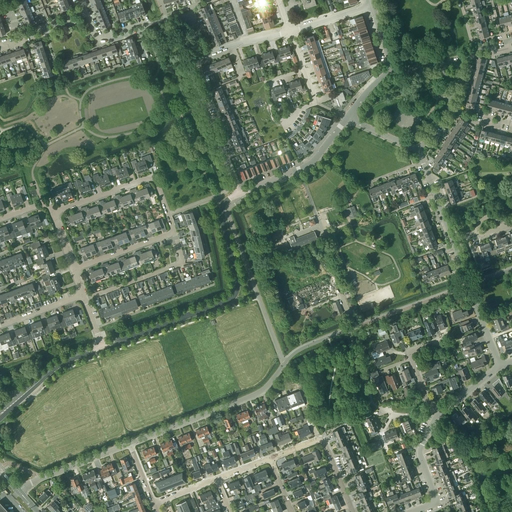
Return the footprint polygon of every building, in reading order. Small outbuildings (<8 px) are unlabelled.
[(301,0),(303,5),(304,9),(316,5),(314,0),(301,0)] [(93,10),(103,6),(101,1),(93,5),(94,7),(92,8),(93,10)] [(70,2),(60,6),(62,11),(70,8),(69,5),(71,5),(70,2)] [(19,9),(19,12),(29,8),(27,3),(19,6),(20,9),(19,9)] [(136,4),(140,15),(142,14),(143,16),(145,15),(142,3),(140,3),(136,4)] [(259,7),(261,12),(270,9),(268,4),(259,7)] [(199,12),(200,14),(210,10),(210,9),(208,5),(200,8),(201,11),(199,12)] [(95,12),(96,14),(105,11),(103,6),(93,10),(94,12),(95,12)] [(23,16),(31,12),(29,8),(19,12),(20,14),(22,13),(23,16)] [(136,18),(132,8),(127,9),(130,18),(133,17),(133,19),(136,18)] [(203,15),(204,18),(215,13),(213,8),(210,9),(210,10),(200,14),(201,16),(203,15)] [(259,13),(261,18),(270,15),(271,15),(270,9),(261,12),(261,13),(259,13)] [(243,18),(246,17),(252,15),(250,10),(242,13),(243,18)] [(97,20),(107,16),(105,11),(96,14),(97,17),(96,17),(97,20)] [(122,11),(117,13),(120,21),(123,20),(124,22),(126,21),(122,11)] [(22,19),(23,21),(33,17),(31,12),(23,16),(24,18),(22,19)] [(203,21),(204,23),(217,18),(215,13),(204,18),(205,20),(203,21)] [(263,23),(272,20),(270,15),(261,18),(263,23)] [(99,21),(100,24),(109,20),(107,16),(97,20),(98,22),(99,21)] [(356,24),(364,21),(362,16),(349,20),(350,23),(351,22),(352,25),(356,24)] [(35,22),(33,17),(23,21),(24,23),(26,23),(27,25),(35,22)] [(206,25),(207,27),(219,23),(217,18),(204,23),(205,26),(206,25)] [(100,27),(101,29),(110,25),(109,20),(100,24),(101,26),(100,27)] [(272,20),(263,23),(265,29),(273,26),(272,20)] [(365,26),(364,21),(356,24),(357,27),(352,28),(353,31),(365,26)] [(207,30),(208,33),(221,27),(219,23),(207,27),(208,30),(207,30)] [(210,34),(211,37),(223,32),(221,27),(208,33),(209,35),(210,34)] [(369,37),(367,31),(359,34),(360,37),(355,39),(356,41),(369,37)] [(211,40),(212,42),(225,37),(223,32),(211,37),(212,39),(211,40)] [(307,44),(315,41),(314,35),(305,38),(307,44)] [(225,37),(212,42),(212,44),(214,44),(215,47),(227,42),(225,37)] [(127,49),(136,47),(135,44),(137,44),(136,41),(126,45),(127,49)] [(307,44),(308,49),(317,46),(315,41),(307,44)] [(370,42),(362,44),(358,46),(359,51),(372,47),(370,42)] [(45,47),(44,45),(34,48),(36,53),(44,50),(43,48),(45,47)] [(108,56),(112,55),(110,46),(107,47),(107,45),(104,46),(108,56)] [(288,45),(282,47),(286,57),(290,55),(290,58),(293,57),(294,56),(292,50),(289,50),(288,45)] [(310,55),(319,52),(317,46),(308,49),(310,55)] [(282,58),(286,57),(282,47),(277,49),(279,54),(276,55),(278,62),(282,60),(282,58)] [(360,53),(361,56),(374,52),(372,47),(359,51),(360,53)] [(20,48),(18,49),(21,59),(26,57),(24,49),(21,49),(20,48)] [(98,59),(103,58),(100,49),(97,50),(97,49),(95,49),(98,59)] [(12,62),(17,60),(14,52),(11,53),(11,51),(8,52),(12,62)] [(139,51),(129,54),(131,59),(139,57),(138,54),(140,53),(139,51)] [(272,51),(266,52),(270,62),(274,61),(274,63),(278,62),(276,55),(273,56),(272,51)] [(88,63),(93,61),(90,53),(88,53),(87,52),(85,53),(88,63)] [(266,63),(270,62),(266,52),(261,54),(263,59),(260,60),(262,67),(266,66),(266,63)] [(310,55),(312,60),(321,57),(319,52),(310,55)] [(363,61),(375,57),(374,52),(361,56),(362,59),(358,60),(359,62),(363,61)] [(37,58),(39,63),(48,60),(47,58),(48,57),(48,55),(37,58)] [(79,66),(83,64),(81,56),(78,57),(78,55),(75,56),(79,66)] [(256,56),(250,58),(254,67),(258,66),(258,68),(262,67),(260,60),(257,61),(256,56)] [(228,69),(233,67),(228,57),(226,58),(225,57),(223,58),(227,67),(228,69)] [(314,65),(323,62),(321,57),(312,60),(314,65)] [(357,66),(364,64),(364,67),(377,62),(375,57),(363,61),(356,64),(357,66)] [(69,69),(74,68),(71,59),(68,60),(68,58),(65,59),(69,69)] [(222,69),(227,67),(223,58),(221,58),(221,60),(219,61),(222,69)] [(250,69),(254,67),(250,58),(245,60),(247,65),(244,65),(246,72),(250,71),(250,69)] [(216,60),(213,61),(217,71),(222,69),(219,61),(216,62),(216,60)] [(213,73),(217,71),(213,61),(211,62),(212,64),(209,65),(213,73)] [(314,65),(315,71),(324,68),(323,62),(314,65)] [(213,73),(209,65),(207,66),(206,64),(204,65),(208,75),(213,73)] [(52,67),(51,65),(41,68),(42,73),(51,70),(50,67),(52,67)] [(199,69),(203,77),(208,75),(204,65),(202,66),(202,68),(199,69)] [(317,76),(326,73),(324,68),(315,71),(317,76)] [(357,84),(357,83),(364,81),(370,76),(368,70),(349,77),(352,85),(357,84)] [(319,82),(320,81),(328,79),(326,73),(317,76),(319,82)] [(322,87),(331,84),(329,78),(328,79),(320,81),(322,87)] [(350,86),(347,78),(344,79),(341,80),(341,83),(343,82),(345,87),(350,86)] [(299,79),(294,81),(297,91),(301,89),(302,92),(306,90),(303,83),(301,84),(299,79)] [(297,91),(294,81),(288,83),(290,88),(287,89),(290,96),(294,94),(293,92),(297,91)] [(331,84),(322,87),(324,92),(333,89),(331,84)] [(283,85),(278,86),(281,96),(285,95),(286,97),(290,96),(287,89),(285,90),(283,85)] [(281,96),(278,86),(272,88),(274,93),(271,94),(273,101),(278,100),(277,97),(281,96)] [(213,91),(215,96),(228,91),(227,89),(222,91),(221,88),(213,91)] [(346,88),(344,89),(344,91),(351,97),(353,95),(346,88)] [(229,94),(228,91),(215,96),(217,102),(225,98),(224,96),(229,94)] [(342,102),(345,100),(342,92),(339,93),(339,95),(332,97),(334,102),(332,102),(334,106),(339,104),(340,106),(343,104),(342,102)] [(217,102),(219,107),(232,101),(231,99),(226,101),(225,98),(217,102)] [(221,112),(222,111),(229,108),(228,106),(233,104),(232,101),(219,107),(221,112)] [(222,111),(224,116),(237,111),(236,109),(231,111),(230,108),(229,108),(222,111)] [(238,113),(237,111),(224,116),(226,121),(234,118),(233,115),(238,113)] [(316,115),(315,120),(317,120),(317,121),(326,124),(327,125),(328,123),(330,118),(322,116),(316,115)] [(226,121),(228,126),(241,121),(240,119),(235,121),(234,118),(226,121)] [(466,125),(468,122),(461,118),(458,122),(469,130),(470,128),(466,125)] [(242,123),(241,121),(228,126),(230,131),(237,128),(237,129),(238,128),(237,125),(242,123)] [(316,124),(315,125),(324,130),(325,129),(326,126),(326,124),(317,121),(316,122),(316,124)] [(469,130),(458,122),(455,127),(462,132),(463,129),(467,132),(469,130)] [(313,128),(312,130),(321,135),(322,134),(323,132),(324,130),(315,125),(314,127),(313,128)] [(229,131),(231,137),(244,132),(242,127),(238,128),(237,129),(237,128),(230,131),(229,131)] [(466,134),(462,132),(455,127),(452,131),(463,139),(466,134)] [(310,129),(308,133),(317,140),(318,139),(320,137),(321,135),(312,130),(310,129)] [(463,139),(452,131),(449,136),(456,141),(457,138),(461,141),(463,139)] [(245,134),(244,132),(231,137),(233,142),(246,137),(244,134),(245,134)] [(307,133),(304,136),(306,138),(313,145),(314,144),(316,142),(317,140),(308,133),(307,133)] [(456,141),(449,136),(446,140),(457,148),(458,146),(454,143),(456,141)] [(233,142),(235,147),(248,142),(247,139),(246,137),(233,142)] [(303,140),(302,142),(309,149),(310,148),(311,147),(313,145),(306,138),(305,139),(303,140)] [(457,148),(446,140),(442,145),(443,146),(444,145),(451,150),(450,149),(451,147),(455,150),(457,148)] [(249,144),(248,142),(235,147),(237,152),(241,150),(242,152),(246,151),(244,146),(249,144)] [(299,144),(298,145),(304,153),(305,152),(307,151),(309,149),(302,142),(301,143),(299,144)] [(295,147),(293,148),(298,156),(304,153),(298,145),(297,146),(295,147)] [(451,150),(444,145),(443,146),(440,150),(452,158),(453,155),(449,153),(451,150)] [(289,146),(282,149),(287,161),(292,159),(290,152),(291,151),(289,146)] [(282,163),(287,161),(282,149),(280,149),(282,154),(279,155),(282,163)] [(450,159),(452,158),(440,150),(437,154),(444,159),(446,157),(450,159)] [(274,152),(272,153),(277,165),(282,163),(279,155),(277,151),(274,152)] [(272,167),(277,165),(272,153),(270,154),(272,158),(269,159),(272,167)] [(444,159),(437,154),(434,159),(446,167),(447,164),(443,162),(444,159)] [(143,160),(140,162),(143,171),(148,169),(146,163),(149,162),(147,156),(142,157),(143,160)] [(264,156),(262,157),(267,169),(272,167),(269,159),(266,160),(264,156)] [(262,171),(267,169),(262,157),(260,157),(262,162),(259,163),(262,171)] [(444,168),(446,167),(434,159),(431,164),(434,165),(432,167),(434,169),(438,171),(440,169),(438,168),(440,166),(444,168)] [(138,173),(143,171),(140,162),(137,163),(135,160),(130,161),(133,167),(136,166),(138,173)] [(254,160),(252,161),(257,173),(262,171),(259,163),(256,164),(254,160)] [(252,175),(257,173),(252,161),(250,162),(252,166),(249,167),(252,175)] [(121,169),(124,178),(129,176),(127,170),(130,168),(128,163),(123,164),(124,167),(121,169)] [(242,165),(247,177),(252,175),(249,167),(246,168),(244,164),(242,165)] [(247,177),(242,165),(240,166),(242,170),(239,171),(242,179),(247,177)] [(124,178),(121,169),(118,170),(117,167),(110,169),(113,175),(117,173),(119,180),(124,178)] [(102,176),(105,185),(110,183),(108,177),(111,175),(109,169),(104,171),(105,174),(102,176)] [(416,173),(410,175),(415,188),(417,187),(415,182),(419,181),(416,173)] [(100,187),(105,185),(102,176),(99,177),(98,174),(92,175),(95,181),(98,180),(100,187)] [(410,175),(405,177),(408,185),(411,184),(413,189),(415,188),(410,175)] [(83,182),(86,192),(91,190),(89,183),(92,182),(90,176),(85,178),(86,181),(83,182)] [(405,177),(400,179),(405,192),(407,191),(405,186),(408,185),(405,177)] [(400,179),(395,181),(398,188),(397,188),(398,189),(401,188),(403,192),(405,192),(400,179)] [(81,194),(86,192),(83,182),(82,183),(82,182),(81,182),(81,181),(80,181),(80,180),(79,180),(78,180),(77,180),(76,180),(76,181),(74,182),(76,188),(79,187),(81,194)] [(395,189),(397,188),(398,188),(395,181),(395,180),(390,182),(394,194),(397,193),(395,189)] [(444,183),(446,188),(459,183),(458,181),(453,183),(452,180),(444,183)] [(67,184),(62,185),(67,199),(73,197),(70,190),(73,189),(70,182),(67,183),(67,184)] [(390,182),(385,183),(388,191),(390,190),(392,195),(394,194),(390,182)] [(385,183),(379,185),(384,198),(386,197),(385,192),(388,191),(385,183)] [(448,193),(456,190),(455,187),(460,185),(459,183),(446,188),(448,193)] [(62,201),(67,199),(62,185),(59,186),(60,187),(53,190),(55,196),(60,194),(62,201)] [(382,199),(384,198),(379,185),(374,187),(377,195),(380,194),(382,199)] [(17,194),(15,194),(18,204),(24,202),(21,195),(24,194),(21,186),(16,189),(17,194)] [(375,196),(377,195),(374,187),(369,189),(374,202),(376,201),(375,196)] [(142,189),(145,198),(153,195),(151,188),(147,189),(147,188),(142,189)] [(134,194),(137,201),(145,198),(142,189),(137,191),(137,193),(134,194)] [(448,193),(450,198),(462,193),(462,191),(457,193),(456,190),(448,193)] [(13,206),(18,204),(15,194),(12,196),(11,193),(6,194),(8,200),(11,199),(13,206)] [(462,193),(450,198),(452,203),(460,200),(459,197),(463,196),(462,193)] [(125,195),(129,204),(137,201),(134,194),(131,195),(130,194),(125,195)] [(118,200),(120,207),(129,204),(125,195),(120,197),(121,199),(118,200)] [(114,199),(109,201),(112,210),(120,207),(118,200),(115,201),(114,199)] [(112,210),(109,201),(104,203),(105,205),(102,206),(104,213),(112,210)] [(410,212),(411,214),(424,210),(422,204),(414,207),(415,210),(410,212)] [(98,205),(93,207),(96,216),(104,213),(102,206),(98,207),(98,205)] [(346,208),(350,218),(357,216),(354,206),(346,208)] [(96,216),(93,207),(88,209),(88,211),(85,212),(88,219),(96,216)] [(424,210),(411,214),(412,217),(417,215),(418,218),(426,215),(424,210)] [(183,221),(194,217),(192,211),(184,214),(184,213),(180,214),(183,221)] [(82,213),(81,212),(76,213),(80,222),(88,219),(85,212),(82,213)] [(80,222),(76,213),(71,215),(72,217),(69,218),(69,219),(67,220),(67,223),(69,226),(70,227),(71,225),(80,222)] [(38,214),(33,216),(37,227),(42,225),(42,226),(46,225),(44,219),(40,220),(38,214)] [(414,222),(415,224),(428,220),(426,215),(418,218),(419,220),(414,222)] [(37,227),(33,216),(28,218),(30,224),(27,225),(30,232),(30,234),(33,233),(32,229),(37,227)] [(185,226),(188,225),(196,222),(194,217),(183,221),(185,226)] [(307,222),(309,227),(317,224),(315,217),(310,218),(311,221),(307,222)] [(162,219),(153,222),(157,231),(162,229),(161,227),(164,226),(162,219)] [(27,233),(30,232),(27,225),(24,226),(22,220),(17,222),(20,230),(21,233),(26,231),(27,233)] [(415,224),(416,227),(421,225),(422,228),(430,225),(428,220),(415,224)] [(21,235),(20,230),(17,222),(12,224),(14,230),(11,231),(14,238),(17,237),(16,236),(21,235)] [(141,226),(137,228),(140,237),(145,235),(145,233),(148,232),(145,225),(144,222),(141,223),(140,224),(141,226)] [(152,232),(157,231),(153,222),(145,225),(148,232),(151,230),(152,232)] [(190,230),(198,228),(196,222),(188,225),(190,230)] [(418,232),(419,235),(432,230),(430,225),(422,228),(423,230),(418,232)] [(6,226),(1,228),(6,241),(11,239),(14,238),(11,231),(8,232),(6,226)] [(137,228),(129,231),(132,238),(135,237),(135,238),(140,237),(137,228)] [(191,236),(199,234),(198,228),(190,230),(191,236)] [(425,235),(426,238),(434,235),(432,230),(419,235),(420,237),(425,235)] [(129,231),(121,234),(124,243),(129,241),(128,239),(132,238),(129,231)] [(314,232),(300,237),(295,239),(294,236),(288,238),(292,249),(317,239),(314,232)] [(119,244),(124,243),(121,234),(113,237),(115,244),(118,243),(119,244)] [(423,245),(435,240),(434,235),(426,238),(423,239),(424,242),(422,242),(422,243),(423,244),(423,245)] [(501,238),(505,250),(511,247),(511,243),(508,244),(506,236),(501,238)] [(113,237),(104,240),(108,249),(113,247),(112,245),(115,244),(113,237)] [(498,253),(505,250),(501,238),(496,240),(499,248),(497,248),(496,248),(495,249),(497,253),(498,253)] [(104,240),(96,243),(99,250),(102,249),(103,250),(108,249),(104,240)] [(437,245),(435,240),(423,245),(424,247),(428,245),(430,248),(437,245)] [(37,248),(39,253),(47,250),(45,245),(38,247),(41,246),(39,241),(29,244),(30,245),(28,245),(29,248),(31,247),(30,247),(32,246),(33,249),(37,248)] [(492,250),(489,242),(484,244),(489,256),(497,253),(495,249),(492,250)] [(96,251),(99,250),(96,243),(88,246),(91,255),(96,253),(96,251)] [(481,259),(489,256),(484,244),(479,246),(482,254),(479,255),(481,259)] [(86,256),(91,255),(88,246),(80,249),(82,256),(86,255),(86,256)] [(36,263),(43,260),(42,258),(49,255),(47,250),(39,253),(36,254),(38,259),(35,260),(36,263)] [(151,250),(146,252),(149,261),(158,258),(157,256),(159,256),(158,251),(155,252),(155,251),(152,252),(151,250)] [(195,253),(196,258),(197,261),(201,260),(201,257),(205,256),(203,251),(195,253)] [(149,261),(146,252),(141,253),(142,255),(139,257),(141,264),(149,261)] [(21,253),(16,255),(19,263),(20,266),(25,264),(24,262),(21,253)] [(19,263),(16,255),(11,256),(15,268),(17,267),(16,264),(19,263)] [(13,269),(15,268),(11,256),(6,258),(10,270),(13,268),(13,269)] [(135,256),(130,258),(133,267),(141,264),(139,257),(135,258),(135,256)] [(10,270),(6,258),(1,260),(6,275),(8,274),(7,271),(10,270)] [(125,270),(133,267),(130,258),(125,259),(125,261),(122,263),(125,270)] [(44,269),(53,266),(51,261),(44,263),(43,260),(36,263),(37,266),(42,264),(44,269)] [(446,274),(451,272),(446,260),(444,261),(445,265),(443,266),(446,274)] [(118,262),(113,264),(117,273),(125,270),(122,263),(119,264),(118,262)] [(438,263),(436,264),(441,276),(446,274),(443,266),(440,267),(438,263)] [(108,276),(117,273),(113,264),(108,265),(109,267),(106,269),(108,276)] [(441,276),(436,264),(434,264),(435,269),(433,270),(436,278),(441,276)] [(42,279),(49,276),(48,274),(55,271),(53,266),(44,269),(46,274),(41,276),(42,279)] [(430,280),(426,267),(423,268),(424,270),(419,272),(421,276),(423,276),(425,282),(430,280)] [(428,267),(426,267),(430,280),(436,278),(433,270),(430,271),(428,267)] [(102,268),(97,270),(100,279),(108,276),(106,269),(103,270),(102,268)] [(92,282),(100,279),(97,270),(92,271),(93,273),(89,275),(92,282)] [(207,273),(202,275),(205,283),(210,281),(207,273)] [(199,285),(205,283),(202,275),(196,277),(199,285)] [(46,286),(58,282),(57,277),(50,279),(49,276),(42,279),(43,282),(45,281),(46,286)] [(185,278),(186,281),(189,289),(194,287),(191,279),(190,276),(185,278)] [(194,287),(199,285),(196,277),(191,279),(194,287)] [(299,310),(304,307),(305,309),(336,296),(328,277),(295,291),(296,292),(292,294),(293,296),(287,298),(292,310),(298,307),(299,310)] [(183,291),(189,289),(186,281),(180,283),(183,291)] [(46,286),(47,289),(49,295),(55,293),(54,289),(60,287),(58,282),(46,286)] [(27,285),(31,296),(31,297),(33,296),(37,295),(35,291),(32,283),(27,285)] [(178,293),(183,291),(180,283),(175,285),(178,293)] [(27,285),(22,287),(26,298),(28,298),(28,297),(31,296),(27,285)] [(171,286),(166,288),(169,296),(174,294),(171,286)] [(22,287),(17,289),(20,297),(23,296),(24,299),(26,298),(22,287)] [(163,298),(169,296),(166,288),(160,290),(163,298)] [(17,298),(20,297),(17,289),(12,291),(16,302),(18,301),(17,298)] [(160,290),(155,292),(158,300),(163,298),(160,290)] [(14,303),(16,302),(12,291),(7,292),(10,301),(11,304),(14,303)] [(7,302),(10,301),(7,292),(2,294),(6,306),(8,305),(7,302)] [(153,302),(158,300),(155,292),(150,294),(153,302)] [(142,306),(147,304),(144,296),(143,294),(138,295),(142,306)] [(150,294),(144,296),(147,304),(153,302),(150,294)] [(135,299),(130,301),(133,309),(138,307),(135,299)] [(121,304),(119,305),(122,313),(127,311),(124,303),(123,300),(120,301),(121,304)] [(127,311),(133,309),(130,301),(124,303),(127,311)] [(337,315),(343,313),(338,301),(332,303),(337,315)] [(374,306),(373,303),(365,306),(362,307),(363,310),(363,312),(374,307),(374,306)] [(111,308),(108,309),(111,317),(117,315),(114,307),(113,305),(110,306),(111,308)] [(117,315),(122,313),(119,305),(114,307),(117,315)] [(111,317),(108,309),(107,306),(99,309),(102,317),(105,316),(106,319),(111,317)] [(73,309),(67,311),(72,324),(77,322),(77,321),(80,320),(78,314),(75,315),(73,309)] [(459,310),(452,313),(455,321),(470,316),(467,310),(460,313),(459,310)] [(72,324),(67,311),(62,313),(65,319),(62,320),(64,327),(67,326),(72,324)] [(494,325),(503,322),(502,318),(505,316),(504,312),(497,315),(498,318),(492,320),(494,325)] [(446,320),(444,314),(441,315),(436,317),(439,326),(445,323),(444,321),(446,320)] [(61,328),(64,327),(62,320),(59,321),(57,315),(51,317),(55,327),(60,325),(61,328)] [(55,327),(51,317),(46,319),(49,325),(46,326),(48,333),(51,332),(50,329),(55,327)] [(434,329),(436,328),(434,322),(431,323),(430,319),(424,321),(429,335),(435,333),(434,329)] [(462,332),(474,327),(472,322),(470,322),(468,319),(459,323),(462,332)] [(45,334),(48,333),(46,326),(43,327),(41,321),(36,323),(39,331),(40,336),(45,334)] [(510,329),(508,325),(505,326),(503,322),(494,325),(496,330),(502,328),(503,331),(510,329)] [(33,331),(30,332),(32,339),(33,339),(33,340),(36,339),(33,333),(39,331),(36,323),(30,324),(33,331)] [(401,335),(398,329),(396,323),(392,325),(395,332),(391,334),(394,344),(400,342),(398,337),(401,335)] [(32,339),(30,332),(27,333),(25,326),(20,328),(24,341),(29,340),(30,340),(32,339)] [(386,333),(384,327),(378,330),(380,335),(386,333)] [(17,337),(14,338),(16,345),(19,344),(19,343),(24,341),(20,328),(14,330),(17,337)] [(423,336),(420,328),(408,333),(405,334),(404,329),(400,330),(403,337),(406,336),(409,335),(411,341),(423,336)] [(16,345),(14,338),(11,339),(9,332),(4,334),(8,347),(14,345),(14,346),(16,345)] [(471,341),(478,338),(476,333),(465,337),(466,339),(463,341),(465,346),(472,344),(471,341)] [(0,340),(1,343),(0,342),(0,349),(0,350),(3,349),(8,347),(4,334),(0,335),(0,340)] [(499,339),(502,346),(505,345),(507,351),(511,349),(511,348),(509,340),(505,341),(504,338),(499,339)] [(375,345),(377,351),(372,353),(373,355),(374,358),(380,356),(384,355),(383,352),(390,349),(387,341),(375,345)] [(483,351),(480,345),(472,348),(471,345),(465,348),(466,350),(464,351),(465,354),(467,353),(469,356),(483,351)] [(378,367),(392,362),(390,356),(386,357),(385,355),(375,359),(378,367)] [(482,357),(482,358),(471,363),(474,371),(482,368),(481,367),(485,366),(484,363),(487,362),(484,355),(482,357)] [(439,361),(431,364),(432,367),(430,368),(431,371),(424,374),(427,381),(439,377),(437,373),(439,372),(437,369),(442,367),(440,362),(439,361)] [(463,380),(470,377),(466,367),(462,369),(461,366),(455,368),(458,375),(460,374),(463,380)] [(412,378),(410,375),(408,368),(402,371),(403,374),(400,376),(404,386),(408,384),(407,380),(412,378)] [(452,377),(446,379),(448,382),(449,387),(452,386),(453,389),(459,387),(454,373),(451,374),(452,377)] [(511,387),(511,379),(510,373),(503,376),(507,387),(511,385),(511,387)] [(398,383),(398,382),(397,382),(394,374),(390,376),(389,374),(385,376),(389,384),(391,383),(393,389),(399,387),(398,383)] [(386,391),(388,391),(382,376),(376,378),(377,381),(375,382),(374,382),(376,387),(378,386),(381,393),(386,391)] [(497,397),(506,391),(499,378),(492,383),(494,386),(491,389),(497,397)] [(444,384),(448,382),(446,379),(438,382),(439,385),(432,388),(434,394),(443,391),(442,387),(444,386),(444,384)] [(299,390),(293,393),(298,405),(299,408),(306,405),(299,390)] [(490,404),(491,403),(493,405),(497,402),(490,394),(488,396),(484,391),(483,392),(482,393),(482,392),(479,394),(487,404),(489,402),(490,404)] [(292,408),(298,405),(293,393),(287,395),(292,408)] [(292,408),(287,395),(281,397),(286,410),(292,408)] [(280,413),(286,410),(281,397),(275,400),(280,413)] [(478,412),(480,410),(482,412),(487,409),(481,401),(478,403),(475,399),(470,402),(478,412)] [(259,406),(264,419),(268,418),(267,414),(266,415),(265,412),(267,411),(264,404),(259,406)] [(261,421),(264,419),(259,406),(254,407),(258,418),(259,417),(261,421)] [(474,421),(478,417),(472,409),(470,411),(466,406),(461,410),(469,420),(471,418),(474,421)] [(247,410),(242,412),(245,420),(250,418),(247,410)] [(239,422),(245,420),(242,412),(236,414),(239,422)] [(461,422),(463,424),(467,422),(461,415),(459,417),(456,413),(451,417),(453,419),(452,420),(455,423),(456,423),(457,425),(461,422)] [(367,421),(369,427),(378,424),(376,418),(373,419),(372,416),(365,419),(366,422),(367,421)] [(231,432),(235,430),(233,425),(230,417),(224,420),(227,427),(229,426),(231,432)] [(314,423),(311,417),(306,419),(308,424),(303,426),(303,428),(297,431),(299,438),(301,437),(301,438),(304,436),(311,433),(308,425),(309,425),(314,423)] [(417,433),(413,423),(410,424),(408,420),(402,422),(403,424),(399,425),(402,431),(403,433),(406,432),(409,431),(410,434),(413,432),(414,436),(416,435),(417,433)] [(378,424),(369,427),(371,432),(370,432),(372,435),(378,433),(377,430),(380,429),(378,424)] [(209,441),(207,435),(209,434),(206,426),(201,428),(206,442),(209,441)] [(278,431),(276,426),(269,429),(271,434),(278,431)] [(344,426),(333,431),(334,434),(332,435),(333,437),(342,433),(346,432),(345,429),(344,426)] [(206,442),(201,428),(195,431),(198,438),(201,437),(203,443),(206,442)] [(395,429),(390,431),(393,439),(399,437),(399,438),(402,437),(399,430),(396,431),(395,429)] [(388,441),(393,439),(390,431),(385,433),(386,435),(383,436),(385,443),(388,442),(388,441)] [(288,433),(281,436),(280,432),(274,434),(279,445),(291,441),(288,433)] [(189,433),(183,435),(186,443),(192,441),(189,433)] [(336,439),(337,442),(348,437),(348,435),(344,436),(342,433),(333,437),(334,439),(336,439)] [(181,445),(186,443),(183,435),(178,437),(181,445)] [(262,436),(267,450),(273,448),(271,442),(268,443),(266,439),(267,439),(265,435),(262,436)] [(259,441),(261,445),(260,446),(262,452),(267,450),(262,436),(259,437),(260,441),(259,441)] [(339,447),(347,444),(345,441),(349,439),(348,437),(337,442),(338,445),(336,446),(337,448),(339,447)] [(171,440),(166,442),(169,449),(174,447),(171,440)] [(163,452),(169,449),(166,442),(160,444),(163,452)] [(347,444),(339,447),(340,449),(342,448),(343,452),(355,447),(354,445),(350,446),(349,443),(347,444)] [(441,445),(440,443),(436,444),(437,446),(432,448),(433,451),(431,452),(432,454),(444,450),(442,445),(441,445)] [(242,460),(249,457),(245,446),(243,447),(244,450),(245,452),(240,454),(242,460)] [(245,446),(249,457),(255,455),(253,449),(248,451),(248,449),(247,446),(245,446)] [(153,447),(148,449),(151,456),(156,454),(153,447)] [(343,455),(343,458),(353,454),(352,451),(355,449),(355,447),(343,452),(344,455),(343,455)] [(145,459),(151,456),(148,449),(142,451),(145,459)] [(316,461),(321,459),(318,450),(312,452),(313,454),(302,458),(304,463),(315,459),(316,461)] [(394,458),(395,460),(406,456),(405,453),(407,452),(406,450),(397,453),(398,456),(394,458)] [(445,450),(444,450),(432,454),(433,457),(435,456),(436,459),(448,455),(447,452),(446,453),(445,450)] [(227,455),(228,458),(230,465),(236,462),(233,456),(230,457),(228,451),(222,453),(224,457),(227,455)] [(346,459),(348,462),(359,457),(358,455),(354,457),(353,454),(343,458),(344,460),(346,459)] [(448,455),(436,459),(437,462),(435,463),(436,465),(446,461),(445,458),(449,457),(448,455)] [(406,456),(395,460),(396,462),(399,461),(401,464),(410,460),(409,458),(408,459),(406,456)] [(126,457),(120,460),(124,471),(130,468),(126,457)] [(347,466),(348,468),(357,464),(356,461),(360,460),(359,457),(348,462),(349,465),(347,466)] [(199,470),(198,468),(194,458),(191,459),(192,463),(195,472),(192,473),(193,476),(192,476),(193,478),(194,478),(201,476),(199,470)] [(212,461),(211,458),(209,459),(213,471),(219,469),(217,463),(214,464),(213,461),(212,461)] [(224,467),(230,465),(228,458),(222,461),(224,467)] [(204,465),(207,473),(213,471),(209,459),(206,460),(208,464),(204,465)] [(297,460),(294,462),(293,459),(287,462),(291,471),(293,470),(292,467),(295,466),(296,467),(299,466),(297,460)] [(398,469),(399,471),(410,466),(409,463),(411,463),(410,460),(401,464),(402,467),(398,469)] [(437,468),(435,469),(436,471),(446,468),(449,466),(448,463),(451,462),(450,460),(446,461),(436,465),(437,468)] [(288,472),(291,471),(287,462),(281,464),(284,470),(287,469),(288,472)] [(111,463),(107,465),(110,475),(113,474),(113,475),(117,474),(114,466),(113,466),(111,463)] [(359,467),(357,464),(348,468),(349,470),(351,470),(352,473),(363,468),(362,466),(359,467)] [(103,478),(110,475),(107,465),(102,467),(104,472),(101,473),(103,478)] [(403,471),(405,475),(414,471),(413,469),(412,470),(410,466),(399,471),(400,473),(403,471)] [(315,477),(327,473),(325,467),(316,471),(315,471),(314,468),(308,471),(309,474),(313,472),(315,477)] [(355,479),(356,481),(365,477),(364,474),(373,470),(372,467),(360,472),(360,473),(356,475),(357,478),(355,479)] [(181,472),(168,478),(171,487),(185,482),(183,477),(186,476),(183,468),(180,469),(181,472)] [(446,468),(436,471),(437,473),(439,473),(440,476),(450,472),(452,472),(451,469),(447,471),(446,468)] [(93,470),(88,472),(94,487),(95,490),(97,488),(94,479),(96,478),(93,470)] [(265,470),(260,472),(263,480),(268,478),(265,470)] [(403,482),(414,477),(413,474),(415,473),(414,471),(405,475),(406,478),(402,479),(403,482)] [(450,472),(440,476),(441,478),(443,477),(444,480),(456,476),(455,474),(454,474),(453,471),(452,472),(450,472)] [(94,487),(88,472),(82,475),(85,482),(88,481),(91,488),(94,487)] [(257,482),(263,480),(260,472),(254,475),(257,482)] [(301,483),(300,479),(307,477),(305,472),(298,475),(299,477),(289,481),(291,487),(301,483)] [(250,490),(254,489),(255,492),(258,491),(255,485),(253,486),(252,485),(253,485),(249,476),(244,479),(247,487),(249,486),(250,490)] [(444,486),(454,483),(453,480),(457,478),(456,476),(444,480),(445,483),(444,484),(444,486)] [(78,491),(81,490),(84,496),(85,496),(86,498),(88,497),(87,495),(90,494),(86,485),(83,486),(82,483),(79,484),(76,477),(70,479),(73,487),(76,486),(78,491)] [(360,486),(371,481),(371,479),(367,480),(365,477),(356,481),(357,483),(359,483),(360,486)] [(158,492),(171,487),(168,478),(154,483),(158,492)] [(317,486),(318,488),(331,483),(329,478),(323,480),(324,484),(321,485),(321,484),(317,486)] [(359,490),(360,492),(366,490),(370,488),(368,485),(372,483),(371,481),(360,486),(361,489),(359,490)] [(457,482),(454,483),(444,486),(445,489),(447,488),(448,491),(460,487),(459,484),(458,485),(457,482)] [(128,493),(131,492),(131,491),(136,489),(134,483),(125,486),(127,491),(128,493)] [(235,495),(238,494),(233,483),(227,485),(229,490),(234,489),(235,492),(234,492),(235,495)] [(305,491),(311,488),(309,483),(303,485),(305,491)] [(331,483),(318,488),(319,491),(323,490),(323,491),(325,492),(327,491),(333,489),(331,483)] [(417,488),(414,490),(418,499),(420,498),(419,497),(422,495),(418,484),(416,485),(417,488)] [(52,489),(57,494),(58,493),(61,490),(57,485),(52,489)] [(415,500),(418,499),(414,490),(411,491),(409,487),(407,488),(412,499),(415,498),(415,500)] [(458,493),(457,490),(461,489),(460,487),(448,491),(449,494),(448,495),(448,497),(453,496),(458,493)] [(117,496),(115,488),(107,491),(110,499),(117,496)] [(406,492),(403,494),(407,503),(409,502),(408,501),(412,499),(407,488),(405,489),(406,492)] [(49,496),(52,493),(48,489),(45,492),(45,491),(39,497),(43,501),(49,496)] [(139,495),(136,489),(131,491),(131,492),(133,496),(127,498),(128,500),(134,498),(134,497),(139,495)] [(273,489),(262,493),(264,498),(275,494),(273,489)] [(295,498),(304,495),(301,489),(293,492),(295,498)] [(360,498),(372,493),(371,491),(367,493),(366,490),(360,492),(356,493),(357,496),(359,495),(360,498)] [(211,491),(205,493),(211,508),(213,507),(216,506),(217,506),(214,500),(211,491)] [(393,491),(390,492),(395,503),(398,502),(399,504),(401,503),(397,493),(397,494),(394,495),(393,491)] [(407,503),(403,494),(400,495),(399,491),(396,492),(397,494),(397,493),(401,503),(404,502),(405,504),(407,503)] [(392,504),(395,503),(390,492),(388,492),(390,496),(386,498),(390,507),(392,506),(392,504)] [(453,496),(453,498),(455,497),(456,500),(468,496),(467,494),(463,495),(462,492),(458,493),(453,496)] [(47,506),(51,510),(58,505),(60,503),(56,499),(60,495),(58,493),(51,499),(53,501),(47,506)] [(204,500),(208,510),(211,508),(205,493),(199,495),(201,501),(204,500)] [(360,502),(360,504),(370,500),(369,497),(372,495),(372,493),(360,498),(361,501),(360,502)] [(328,500),(330,504),(333,503),(339,501),(336,495),(331,497),(329,494),(323,496),(325,501),(328,500)] [(127,507),(136,504),(141,502),(139,495),(134,497),(134,498),(135,502),(127,506),(127,507)] [(243,503),(246,501),(249,500),(247,495),(240,498),(241,500),(235,503),(237,508),(244,505),(243,503)] [(457,506),(466,503),(465,499),(469,498),(468,496),(456,500),(458,503),(456,504),(457,506)] [(271,505),(272,509),(280,505),(277,499),(267,504),(268,507),(271,505)] [(300,509),(307,506),(308,509),(311,507),(311,506),(308,499),(304,501),(304,500),(297,503),(300,509)] [(364,508),(376,504),(375,502),(371,503),(370,500),(360,504),(361,506),(363,505),(364,508)] [(0,511),(9,511),(0,501),(0,511)] [(176,504),(178,511),(189,511),(185,501),(176,504)] [(329,504),(330,507),(330,508),(334,507),(335,510),(342,507),(339,501),(333,503),(330,504),(329,504)] [(86,511),(88,511),(92,509),(90,502),(83,508),(86,511)] [(144,508),(141,502),(136,504),(138,508),(135,509),(135,511),(139,510),(138,510),(144,508)] [(242,511),(248,511),(250,511),(259,508),(257,503),(245,508),(246,511),(242,511)] [(459,508),(461,511),(472,506),(471,504),(467,506),(466,503),(457,506),(457,508),(459,508)]
